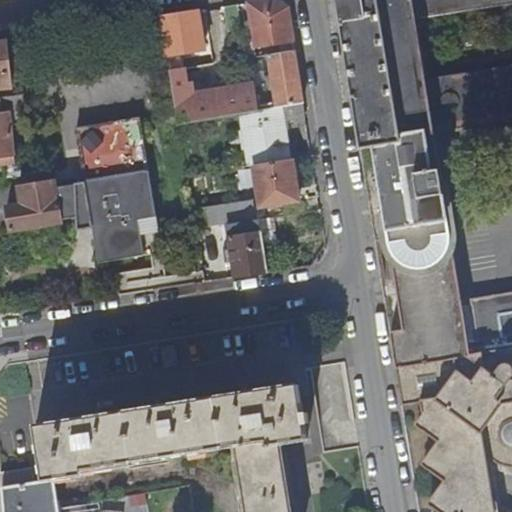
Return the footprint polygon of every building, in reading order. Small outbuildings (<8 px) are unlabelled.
[(275,0),(250,5),(256,48),(286,44),(287,53),(296,52),(290,10),(275,0)] [(511,0),(337,0),(361,149),(374,148),(405,331),(391,333),(396,366),(511,348),(511,292),(467,300),(468,305),(462,306),(435,133),(511,120),(511,0)] [(238,7),(225,9),(228,31),(242,30),(238,7)] [(200,13),(164,18),(172,72),(180,71),(178,56),(204,52),(200,13)] [(0,44),(0,90),(12,89),(9,44),(0,44)] [(287,53),(270,56),(279,109),(304,105),(296,52),(287,53)] [(255,87),(176,100),(180,125),(242,115),(260,112),(255,87)] [(22,94),(0,99),(0,115),(9,114),(25,111),(22,94)] [(242,115),(251,168),(254,167),(291,161),(284,123),(306,119),(304,105),(279,109),(260,112),(242,115)] [(9,114),(0,115),(0,179),(6,178),(5,165),(13,164),(9,114)] [(139,120),(76,130),(84,182),(86,198),(97,265),(160,255),(139,120)] [(291,161),(254,167),(261,208),(299,202),(293,161),(291,161)] [(54,182),(18,188),(21,206),(5,208),(11,242),(62,234),(58,203),(55,187),(54,182)] [(84,182),(55,187),(58,203),(86,198),(84,182)] [(194,210),(197,231),(228,226),(255,222),(252,202),(194,210)] [(255,222),(228,226),(231,251),(225,253),(227,265),(233,264),(236,281),(269,274),(259,221),(255,222)] [(499,511),(496,511),(487,458),(492,457),(495,461),(506,467),(511,467),(511,348),(396,366),(403,407),(422,404),(424,416),(416,426),(439,442),(423,465),(446,482),(429,505),(439,511),(499,511)] [(37,427),(45,481),(84,476),(84,471),(236,446),(246,511),(294,511),(294,505),(291,505),(281,444),(308,439),(305,425),(310,425),(308,414),(303,414),(299,386),(262,392),(260,386),(248,388),(249,394),(177,405),(176,400),(164,401),(164,408),(89,419),(88,414),(75,416),(75,421),(37,427)] [(2,474),(3,489),(35,484),(32,469),(2,474)] [(35,484),(3,489),(5,511),(59,511),(59,507),(55,481),(35,484)]
